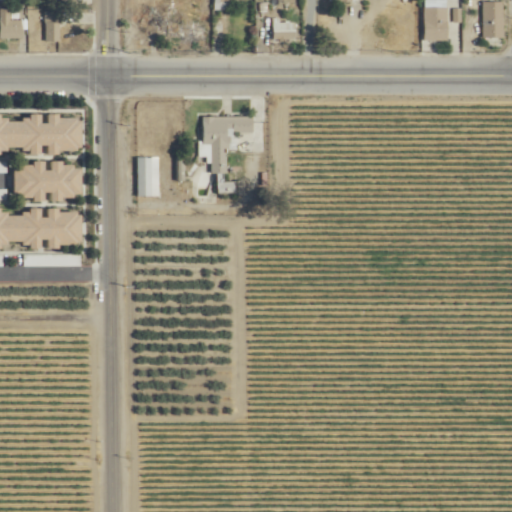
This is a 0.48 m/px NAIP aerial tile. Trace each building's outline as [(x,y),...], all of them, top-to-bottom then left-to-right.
[(447,40),(447,0),(423,0),(424,40),(447,40)] [(482,38),(504,38),(504,1),(482,1),(482,38)] [(21,20),(10,20),(10,9),(0,8),(0,37),(21,38),(21,20)] [(163,9),(146,9),(146,28),(163,28),(163,9)] [(296,40),(296,17),(273,17),(273,40),(296,40)] [(60,42),(60,18),(46,18),(46,42),(60,42)] [(207,26),(167,26),(167,39),(207,39),(207,26)] [(0,153),(39,154),(39,153),(78,153),(79,117),(43,117),(43,116),(20,115),(20,118),(0,117),(0,153)] [(254,118),(201,117),(200,195),(245,196),(245,182),(227,182),(228,135),(253,135),(254,118)] [(159,158),(137,158),(137,197),(159,197),(159,158)] [(44,199),(79,199),(79,164),(11,164),(11,199),(44,199)] [(79,246),(78,210),(40,211),(40,209),(0,210),(0,246),(19,246),(19,248),(79,246)]
